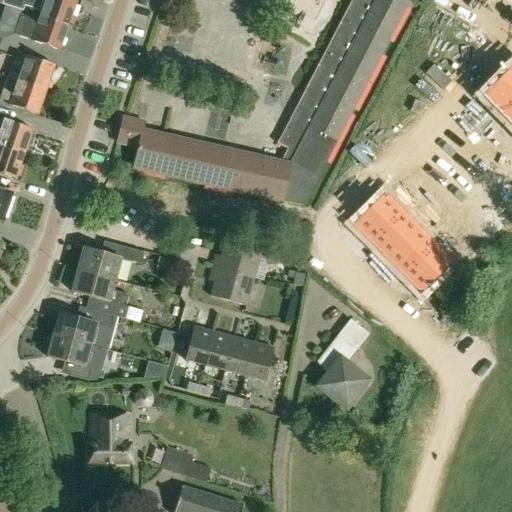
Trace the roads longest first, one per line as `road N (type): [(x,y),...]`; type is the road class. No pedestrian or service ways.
road 1 (unknown): [(427,511),(473,363),(324,238),(505,20),(464,0)]
road 2 (tertiary): [(0,329),(45,252),(122,0)]
road 3 (unknown): [(55,215),(177,263),(185,282),(176,300)]
road 4 (unclassified): [(49,511),(0,354)]
